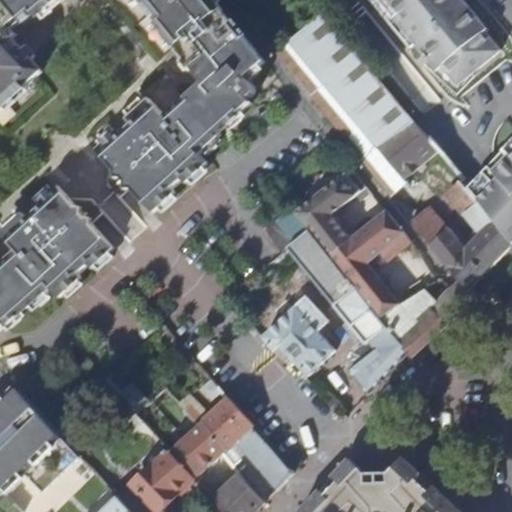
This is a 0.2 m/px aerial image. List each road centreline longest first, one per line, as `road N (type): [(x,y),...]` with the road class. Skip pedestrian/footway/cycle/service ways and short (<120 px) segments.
road 1 (unclassified): [(337,454),(150,249)]
road 2 (residential): [(511,342),(472,346),(337,454)]
road 3 (unclassified): [(320,123),(150,249)]
road 4 (unclassified): [(150,249),(42,344),(0,363)]
road 5 (unclassified): [(510,511),(503,453),(511,392)]
